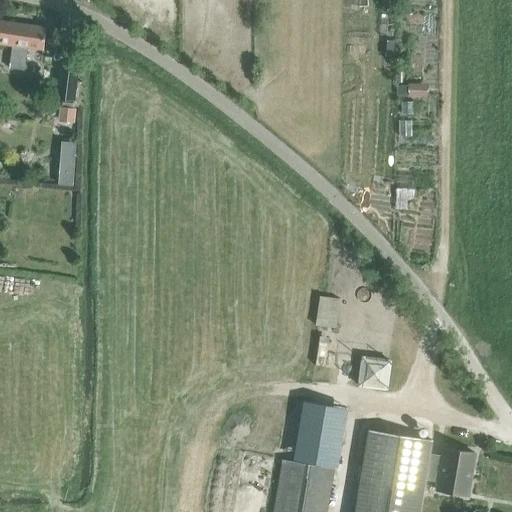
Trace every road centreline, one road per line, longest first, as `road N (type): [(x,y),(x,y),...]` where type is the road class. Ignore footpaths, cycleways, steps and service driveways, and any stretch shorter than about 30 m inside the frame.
road 1 (unclassified): [(511,420),(437,308),(286,154),(189,77),(46,0)]
road 2 (track): [(447,0),(437,308)]
